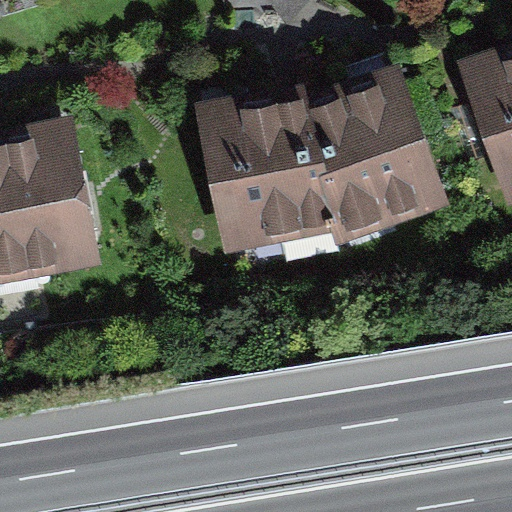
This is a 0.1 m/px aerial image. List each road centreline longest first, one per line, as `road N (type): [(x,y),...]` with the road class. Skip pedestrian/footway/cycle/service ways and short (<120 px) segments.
road 1 (motorway): [(511,398),(0,476)]
road 2 (motorway): [(382,511),(511,491)]
